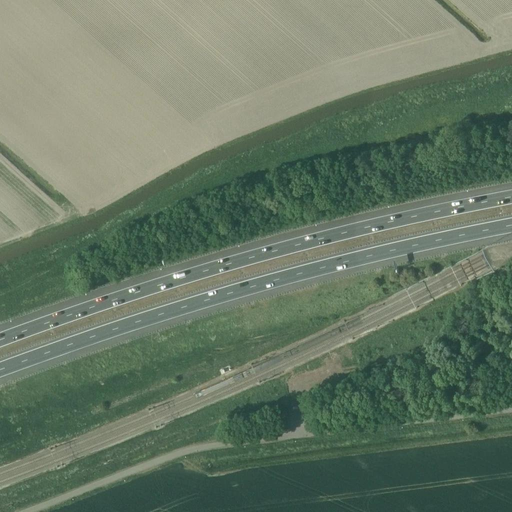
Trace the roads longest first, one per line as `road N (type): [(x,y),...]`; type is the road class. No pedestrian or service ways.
road 1 (motorway): [(0,369),(232,292),(511,224)]
road 2 (motorway): [(511,196),(252,256),(0,339)]
road 3 (track): [(209,378),(0,461)]
